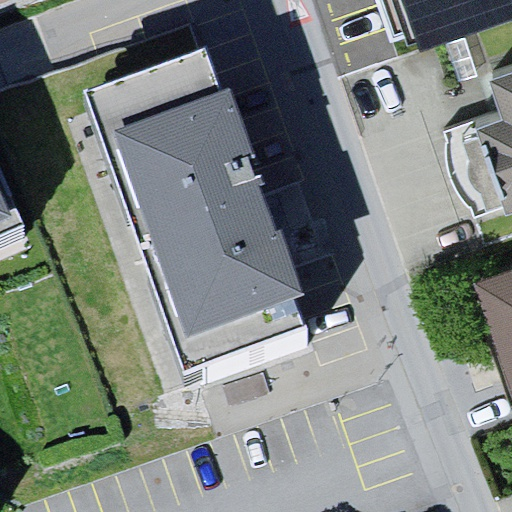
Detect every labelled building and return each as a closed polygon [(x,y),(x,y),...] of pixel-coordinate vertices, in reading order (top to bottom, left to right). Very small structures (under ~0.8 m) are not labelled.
[(511,0),(363,0),(378,45),(511,3),(511,0)] [(232,52),(79,107),(187,406),(340,351),(232,52)] [(511,193),(511,65),(495,71),(506,103),(466,116),(494,200),(511,193)] [(0,172),(0,270),(38,254),(0,172)] [(511,250),(479,262),(511,359),(511,250)]
